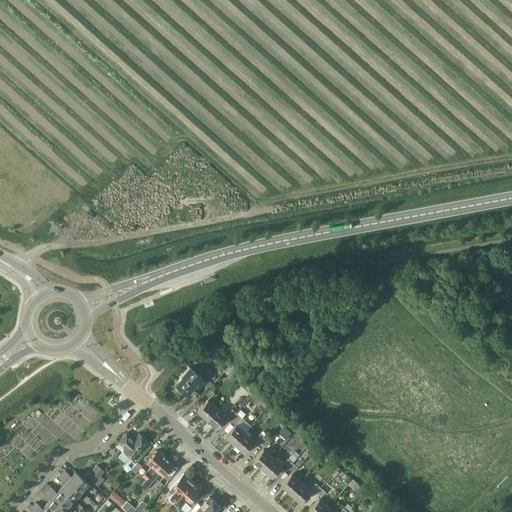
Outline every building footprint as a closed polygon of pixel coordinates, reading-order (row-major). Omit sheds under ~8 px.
[(231,365),(229,366),(225,371),(230,376),(236,370),(231,365)] [(190,366),(176,382),(190,395),(204,379),(190,366)] [(210,397),(214,392),(209,388),(205,393),(210,397)] [(197,410),(207,418),(217,407),(207,399),(197,410)] [(236,404),(232,408),(242,417),(245,413),(240,409),(241,408),(236,404)] [(217,407),(207,418),(216,426),(226,416),(228,413),(222,408),(220,410),(217,407)] [(242,417),(232,408),(228,413),(238,422),(242,417)] [(226,435),(235,443),(245,432),(235,424),(226,435)] [(126,448),(124,450),(133,458),(148,441),(139,433),(134,439),(126,432),(118,441),(126,448)] [(245,432),(235,443),(244,451),(254,441),(245,432)] [(266,446),(270,442),(272,439),(267,435),(265,437),(260,432),(255,438),(266,446)] [(316,459),(319,455),(309,446),(301,455),(305,458),(310,452),(316,459)] [(253,459),(263,468),(272,457),(263,448),(253,459)] [(155,467),(165,457),(156,449),(146,460),(152,465),(148,470),(147,470),(142,475),(146,478),(150,473),(155,467)] [(297,460),(294,463),(293,462),(297,457),(296,457),(299,454),(295,450),(292,453),(288,458),(283,462),(288,467),(293,471),(298,466),(303,460),(301,457),(298,461),(297,460)] [(163,476),(173,464),(165,457),(155,467),(150,473),(146,478),(150,482),(154,476),(159,480),(163,476)] [(272,457),(263,468),(272,476),(282,465),(272,457)] [(86,476),(97,486),(104,478),(100,475),(104,470),(97,463),(86,476)] [(75,470),(71,475),(65,469),(62,473),(81,490),(89,482),(75,470)] [(81,490),(62,473),(58,476),(65,482),(61,486),(74,498),(81,490)] [(172,502),(191,480),(183,473),(169,489),(173,492),(168,498),(172,502)] [(282,485),(291,493),(301,482),(292,474),(282,485)] [(145,487),(149,482),(145,479),(141,484),(145,487)] [(362,495),(365,491),(352,479),(348,484),(358,493),(359,492),(362,495)] [(198,483),(196,485),(191,480),(172,502),(177,506),(178,504),(186,511),(194,504),(189,499),(201,486),(198,483)] [(301,482),(291,493),(300,501),(310,490),(301,482)] [(316,491),(320,487),(315,482),(311,487),(316,491)] [(74,498),(61,486),(56,491),(50,486),(47,489),(67,506),(74,498)] [(321,496),(325,491),(320,487),(316,491),(321,496)] [(121,505),(127,499),(115,488),(109,494),(121,505)] [(67,506),(47,489),(44,492),(50,498),(46,503),(56,511),(69,511),(71,510),(67,506)] [(199,511),(214,511),(220,506),(209,496),(200,505),(196,502),(194,504),(186,511),(197,511),(199,511)] [(129,511),(144,511),(142,509),(148,502),(143,498),(135,506),(131,502),(126,508),(129,511)] [(308,509),(311,511),(322,511),(328,506),(318,498),(308,509)] [(56,511),(46,503),(43,507),(36,501),(33,505),(40,511),(56,511)] [(339,511),(347,511),(351,508),(352,507),(347,503),(343,507),(339,511)]
